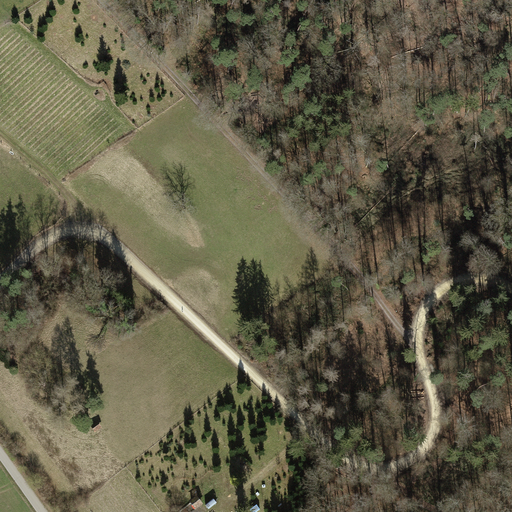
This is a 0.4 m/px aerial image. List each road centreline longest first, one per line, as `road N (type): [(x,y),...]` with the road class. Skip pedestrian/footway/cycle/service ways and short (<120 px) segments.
road 1 (track): [(75,228),(116,239),(315,434),(373,470),(421,452),(437,428),(418,342),(422,310),(453,283),(511,287)]
road 2 (track): [(90,0),(418,342)]
